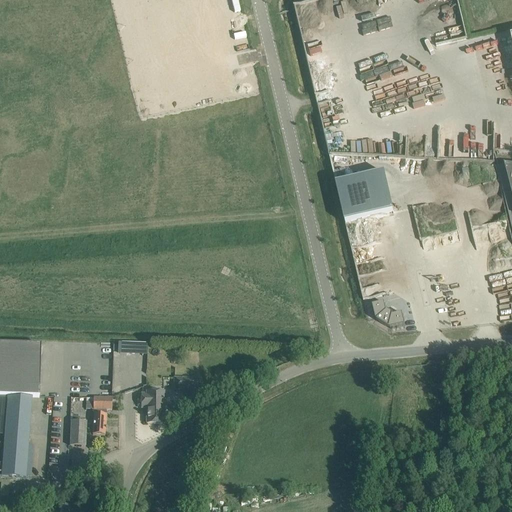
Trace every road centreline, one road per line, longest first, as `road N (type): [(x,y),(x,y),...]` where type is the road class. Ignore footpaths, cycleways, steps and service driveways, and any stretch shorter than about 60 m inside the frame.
road 1 (unclassified): [(341,356),(257,0)]
road 2 (unclassified): [(140,453),(284,376),(341,356)]
road 3 (unclassified): [(341,356),(511,342)]
road 4 (unclassified): [(14,511),(103,462),(140,453)]
road 5 (unknown): [(62,484),(68,357)]
